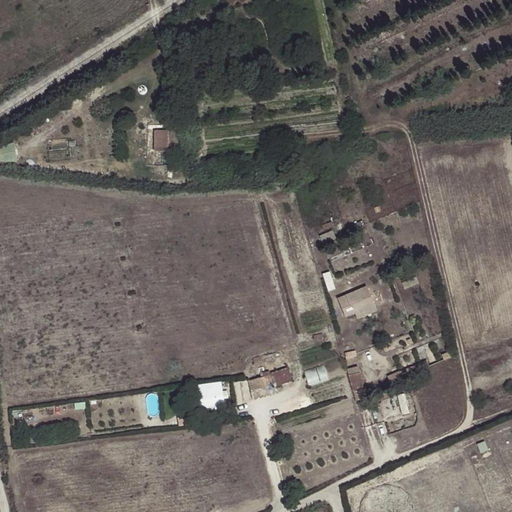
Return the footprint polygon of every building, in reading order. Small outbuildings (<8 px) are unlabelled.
[(168,131),(155,130),(155,151),(168,151),(168,131)] [(0,147),(0,160),(18,159),(17,146),(0,147)] [(357,312),(358,317),(378,311),(371,286),(340,294),(346,315),(357,312)] [(427,361),(412,367),(414,372),(429,366),(427,361)] [(325,363),(306,370),(311,385),(330,378),(325,363)] [(234,396),(251,392),(273,386),(293,381),(288,367),(270,373),(270,371),(263,373),(264,376),(248,381),(247,378),(231,382),(234,396)] [(360,373),(349,376),(353,391),(364,388),(360,373)] [(199,409),(227,407),(225,380),(197,382),(199,409)] [(273,386),(251,392),(253,399),(275,394),(273,386)]
